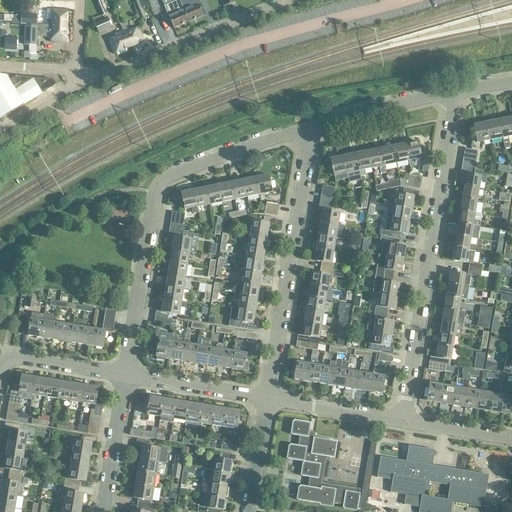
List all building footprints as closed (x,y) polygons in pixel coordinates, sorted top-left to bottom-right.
[(97,2),(102,16),(106,14),(101,1),(102,0),(97,0),(99,2),(97,2)] [(142,8),(148,6),(145,0),(137,0),(133,2),(140,21),(146,18),(142,8)] [(148,0),(154,16),(160,13),(155,0),(148,0)] [(184,11),(188,22),(204,16),(197,1),(187,5),(189,9),(184,11)] [(188,22),(184,11),(178,14),(177,9),(167,13),(173,29),(188,22)] [(24,25),(67,27),(68,10),(53,10),(52,20),(50,20),(50,25),(38,25),(38,14),(21,13),(21,15),(0,15),(0,21),(11,22),(11,24),(24,25)] [(107,18),(94,24),(98,33),(111,28),(107,18)] [(29,45),(36,45),(37,37),(46,37),(47,33),(52,33),(51,42),(66,43),(67,27),(24,25),(24,36),(24,45),(29,45)] [(127,30),(122,32),(123,33),(129,48),(144,42),(138,28),(128,32),(127,30)] [(114,54),(129,48),(123,33),(122,32),(117,34),(118,36),(108,40),(114,54)] [(17,51),(17,47),(17,38),(5,37),(4,50),(17,51)] [(29,55),(29,52),(24,52),(24,58),(29,58),(29,60),(38,61),(38,55),(36,55),(29,55)] [(52,80),(16,77),(0,75),(0,119),(0,120),(24,105),(56,85),(52,80)] [(499,121),(502,138),(505,149),(510,148),(508,137),(511,135),(511,122),(511,118),(499,121)] [(486,123),(490,140),(502,138),(499,121),(486,123)] [(490,140),(486,123),(474,126),(476,137),(473,136),(471,148),(482,150),(483,142),(490,140)] [(405,144),(408,161),(409,167),(415,166),(414,160),(421,158),(417,141),(405,144)] [(393,146),(396,163),(408,161),(405,144),(393,146)] [(396,163),(393,146),(380,149),(384,166),(396,163)] [(384,166),(380,149),(368,151),(371,169),(384,166)] [(462,161),(476,163),(478,151),(464,149),(462,161)] [(371,169),(368,151),(355,154),(359,171),(360,177),(366,176),(364,170),(371,169)] [(359,171),(355,154),(343,157),(347,174),(359,171)] [(348,179),(347,174),(343,157),(331,159),(331,160),(328,161),(330,169),(333,168),(335,181),(348,179)] [(461,167),(475,169),(476,163),(462,161),(461,167)] [(465,187),(479,189),(480,183),(485,184),(487,171),(475,169),(461,167),(460,174),(467,175),(465,187)] [(511,175),(503,174),(501,186),(511,188),(511,186),(511,175)] [(255,178),(259,195),(271,192),(268,175),(255,178)] [(409,175),(408,181),(421,183),(422,177),(409,175)] [(243,180),(247,197),(259,195),(255,178),(243,180)] [(231,183),(234,200),(247,197),(243,180),(231,183)] [(387,182),(387,184),(389,189),(401,187),(400,180),(399,180),(387,182)] [(420,190),(421,183),(408,181),(400,180),(401,187),(401,186),(407,187),(420,190)] [(218,185),(222,202),(234,200),(231,183),(218,185)] [(376,192),(389,189),(387,184),(375,186),(376,192)] [(206,188),(210,205),(222,202),(218,185),(206,188)] [(322,192),(334,194),(335,188),(323,186),(322,192)] [(463,199),(477,202),(479,189),(465,187),(463,199)] [(194,190),(198,207),(210,205),(206,188),(194,190)] [(198,207),(194,190),(181,193),(185,210),(198,207)] [(397,195),(396,202),(390,200),(389,206),(395,207),(395,208),(412,211),(414,198),(418,198),(419,192),(407,190),(406,196),(397,195)] [(334,194),(322,192),(321,199),(333,200),(334,194)] [(458,211),(475,214),(477,202),(463,199),(462,204),(459,203),(458,211)] [(332,206),(320,204),(319,210),(323,211),(321,223),(338,226),(340,213),(331,212),(332,206)] [(502,218),(507,219),(509,207),(504,206),(500,205),(499,212),(503,213),(502,218)] [(277,217),(278,211),(265,208),(265,210),(260,209),(259,213),(264,214),(264,215),(277,217)] [(386,219),(388,219),(410,223),(412,211),(395,208),(394,214),(387,213),(386,219)] [(480,227),(482,215),(475,214),(458,211),(457,218),(460,219),(459,224),(473,226),(480,227)] [(248,217),(231,220),(232,226),(249,223),(248,217)] [(252,221),(250,234),(268,237),(270,224),(276,225),(277,219),(264,217),(263,223),(252,221)] [(408,236),(410,223),(388,219),(386,232),(381,231),(380,237),(400,240),(401,234),(408,236)] [(338,226),(321,223),(319,236),(336,238),(338,226)] [(171,224),(170,230),(182,232),(183,226),(171,224)] [(457,236),(471,238),(473,226),(459,224),(457,236)] [(175,237),(173,250),(190,252),(192,240),(181,238),(182,232),(170,230),(169,236),(175,237)] [(266,250),(268,237),(250,234),(248,247),(266,250)] [(336,238),(319,236),(317,248),(334,251),(336,238)] [(455,248),(475,251),(476,245),(470,245),(471,238),(457,236),(455,248)] [(399,246),(400,240),(380,237),(379,243),(383,244),(381,256),(387,257),(404,260),(406,248),(399,246)] [(264,262),(266,250),(248,247),(246,259),(264,262)] [(322,262),(321,269),(334,271),(335,264),(332,263),(334,251),(317,248),(315,261),(322,262)] [(475,251),(455,248),(453,260),(469,263),(468,269),(481,271),(482,265),(473,263),(475,251)] [(173,250),(171,262),(188,265),(190,252),(173,250)] [(402,273),(404,260),(387,257),(385,270),(382,269),(381,275),(394,277),(395,271),(402,273)] [(217,267),(223,268),(226,268),(227,262),(224,261),(224,259),(219,259),(217,267)] [(262,275),(264,262),(246,259),(244,272),(262,275)] [(171,262),(169,274),(186,277),(188,265),(171,262)] [(313,273),(311,286),(328,289),(330,275),(333,276),(334,271),(321,269),(320,274),(313,273)] [(449,284),(469,287),(471,276),(480,278),(481,271),(468,269),(467,274),(451,272),(449,284)] [(260,287),(262,275),(244,272),(243,284),(260,287)] [(169,274),(167,287),(183,290),(186,277),(169,274)] [(394,277),(381,275),(375,274),(372,293),(381,295),(398,298),(400,285),(393,284),(394,277)] [(260,287),(243,284),(238,283),(236,296),(240,297),(258,300),(260,287)] [(469,287),(449,284),(447,296),(461,299),(467,300),(469,287)] [(326,301),(328,289),(311,286),(309,298),(326,301)] [(167,287),(164,300),(181,303),(183,290),(167,287)] [(494,291),(485,290),(491,291),(490,300),(495,301),(496,293),(494,292),(494,291)] [(27,307),(33,308),(35,295),(29,294),(27,307)] [(389,309),(396,310),(398,298),(381,295),(379,308),(376,307),(375,313),(388,315),(389,309)] [(511,297),(501,295),(500,301),(511,304),(511,297)] [(445,309),(459,311),(461,299),(447,296),(445,309)] [(256,312),(258,300),(240,297),(239,309),(256,312)] [(324,314),(326,301),(309,298),(307,311),(324,314)] [(156,312),(155,318),(168,320),(169,314),(179,315),(181,303),(164,300),(162,313),(156,312)] [(343,317),(348,317),(351,305),(341,303),(340,310),(344,311),(343,317)] [(483,317),(484,309),(468,308),(467,315),(483,317)] [(254,324),(256,312),(239,309),(236,328),(246,330),(258,332),(259,325),(254,324)] [(443,321),(457,323),(459,311),(445,309),(443,321)] [(106,310),(105,316),(116,318),(117,311),(106,310)] [(184,322),(200,324),(202,312),(186,310),(184,322)] [(322,326),(324,314),(307,311),(305,323),(322,326)] [(387,321),(388,315),(375,313),(374,319),(377,320),(374,333),(392,335),(394,322),(387,321)] [(154,324),(167,326),(168,320),(155,318),(154,324)] [(41,338),(44,321),(31,319),(29,336),(41,338)] [(54,340),(56,323),(44,321),(41,338),(54,340)] [(441,333),(455,336),(461,337),(463,324),(457,323),(443,321),(441,333)] [(103,331),(94,329),(91,346),(104,348),(106,332),(113,334),(115,324),(104,322),(103,331)] [(66,342),(69,325),(56,323),(54,340),(66,342)] [(299,335),(298,341),(312,344),(319,345),(319,342),(325,343),(327,327),(322,326),(305,323),(303,336),(299,335)] [(78,344),(81,327),(69,325),(66,342),(78,344)] [(91,346),(94,329),(81,327),(78,344),(91,346)] [(237,338),(238,331),(226,329),(225,334),(232,335),(232,336),(236,337),(236,338),(237,338)] [(343,346),(346,330),(339,329),(336,345),(343,346)] [(246,332),(238,331),(237,338),(245,339),(245,338),(257,340),(258,334),(246,332)] [(392,335),(374,333),(370,332),(369,337),(374,337),(373,343),(369,342),(368,351),(393,355),(394,349),(390,348),(392,335)] [(439,346),(453,348),(455,336),(441,333),(439,346)] [(170,359),(173,337),(174,335),(169,335),(167,336),(166,341),(157,339),(155,348),(158,349),(157,357),(158,357),(157,360),(165,361),(165,358),(170,359)] [(173,337),(170,359),(182,361),(185,344),(177,343),(177,339),(176,338),(173,337)] [(197,346),(194,363),(207,365),(210,348),(211,342),(204,341),(203,347),(197,346)] [(245,371),(248,371),(249,362),(246,362),(247,354),(241,353),(243,342),(237,341),(235,352),(232,370),(244,372),(245,371)] [(297,348),(311,350),(312,344),(298,341),(297,348)] [(185,344),(182,361),(194,363),(197,346),(185,344)] [(210,348),(207,365),(219,367),(222,350),(223,344),(219,344),(216,345),(216,349),(210,348)] [(312,344),(311,350),(312,350),(318,351),(325,352),(326,346),(319,345),(312,344)] [(431,358),(430,364),(446,367),(446,366),(449,367),(450,361),(451,361),(453,348),(439,346),(437,359),(431,358)] [(222,350),(219,367),(232,370),(235,352),(222,350)] [(391,363),(392,357),(379,355),(378,361),(391,363)] [(511,360),(511,361),(506,360),(503,373),(511,374),(511,360)] [(336,369),(333,386),(345,388),(348,371),(347,371),(349,362),(342,361),(340,370),(336,369)] [(308,382),(311,365),(298,362),(298,364),(293,363),(292,369),(297,370),(295,380),(308,382)] [(429,370),(442,372),(445,373),(445,372),(446,367),(430,364),(429,370)] [(311,365),(308,382),(320,384),(323,367),(311,365)] [(323,367),(320,384),(333,386),(336,369),(323,367)] [(348,371),(345,388),(358,390),(361,373),(348,371)] [(361,373),(358,390),(370,392),(373,375),(361,373)] [(373,375),(370,392),(383,394),(385,377),(373,375)] [(19,393),(32,395),(35,378),(22,376),(19,393)] [(32,395),(45,397),(48,380),(35,378),(32,395)] [(45,397),(57,399),(60,382),(48,380),(45,397)] [(57,399),(70,401),(73,384),(60,382),(57,399)] [(443,386),(440,403),(452,405),(455,388),(456,383),(450,383),(450,387),(443,386)] [(70,401),(82,403),(85,386),(73,384),(70,401)] [(440,403),(443,386),(430,384),(428,401),(440,403)] [(98,388),(85,386),(82,403),(95,405),(98,388)] [(455,388),(452,405),(465,407),(468,390),(455,388)] [(493,394),(490,411),(502,413),(505,396),(506,389),(501,388),(500,395),(493,394)] [(468,390),(465,407),(478,409),(480,392),(468,390)] [(21,398),(19,398),(19,393),(11,391),(9,402),(20,404),(21,398)] [(480,392),(478,409),(490,411),(493,394),(480,392)] [(511,397),(505,396),(502,413),(511,414),(511,397)] [(161,417),(164,399),(151,397),(148,415),(161,417)] [(164,399),(161,417),(173,419),(176,401),(164,399)] [(176,401),(173,419),(186,422),(189,403),(176,401)] [(189,403),(186,422),(199,424),(202,405),(189,403)] [(90,416),(101,417),(103,407),(95,405),(94,410),(91,410),(90,416)] [(202,405),(199,424),(212,426),(215,407),(202,405)] [(215,407),(212,426),(225,428),(228,409),(215,407)] [(228,409),(225,428),(238,430),(241,412),(228,409)] [(357,511),(358,506),(361,489),(322,483),(327,457),(335,459),(338,442),(315,438),(315,435),(309,434),(311,423),(294,421),(292,436),(299,437),(297,446),(291,445),(288,460),(304,462),(302,476),(309,478),(308,487),(300,486),(298,501),(318,505),(333,507),(334,504),(343,506),(342,508),(357,511)] [(10,430),(8,443),(25,446),(27,433),(19,432),(20,426),(6,423),(4,429),(10,430)] [(138,430),(137,437),(151,439),(152,433),(138,430)] [(75,441),(73,455),(90,457),(92,444),(96,444),(97,438),(83,436),(82,442),(75,441)] [(140,459),(159,462),(159,463),(167,464),(168,454),(164,447),(161,448),(150,447),(151,441),(138,439),(137,445),(143,446),(140,459)] [(25,446),(8,443),(6,456),(23,458),(25,446)] [(237,453),(238,447),(222,444),(221,450),(237,453)] [(381,458),(378,475),(393,477),(390,493),(406,496),(404,505),(420,508),(418,511),(451,511),(453,503),(468,505),(483,508),(488,475),(433,466),(434,464),(433,463),(435,460),(433,459),(435,457),(434,456),(435,451),(414,447),(411,463),(381,458)] [(214,471),(231,474),(233,466),(231,465),(232,461),(235,461),(236,456),(221,453),(219,459),(216,458),(214,471)] [(71,468),(88,471),(90,457),(73,455),(71,468)] [(23,458),(6,456),(4,469),(10,470),(9,476),(24,478),(25,472),(21,471),(23,458)] [(157,475),(159,463),(159,462),(140,459),(138,472),(157,475)] [(88,471),(71,468),(69,479),(65,479),(64,487),(78,489),(80,482),(86,483),(88,471)] [(231,474),(214,471),(211,484),(229,487),(231,474)] [(500,481),(502,485),(511,480),(505,471),(493,478),(497,483),(500,481)] [(136,485),(155,488),(157,475),(138,472),(136,485)] [(0,492),(0,493),(17,497),(19,483),(23,484),(24,478),(9,476),(8,482),(2,481),(0,492)] [(229,487),(211,484),(210,496),(227,499),(229,487)] [(155,488),(136,485),(134,497),(138,498),(137,504),(151,506),(152,501),(152,500),(155,488)] [(64,506),(81,509),(84,493),(78,492),(78,489),(64,487),(63,491),(67,491),(64,506)] [(0,506),(15,509),(17,497),(0,493),(0,506)] [(225,510),(227,499),(210,496),(207,508),(198,507),(197,511),(220,511),(223,511),(223,510),(225,510)] [(21,503),(19,511),(23,511),(28,511),(30,505),(21,503)]
